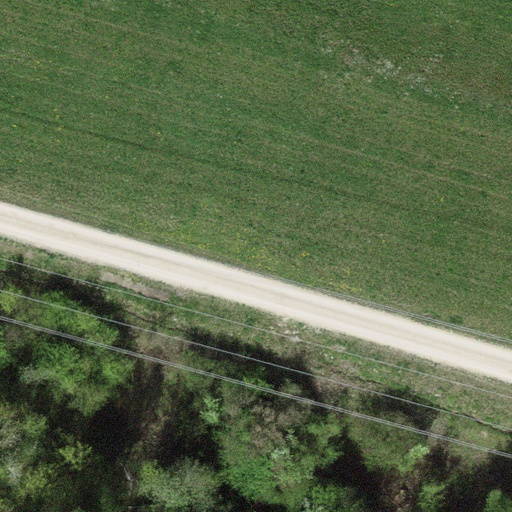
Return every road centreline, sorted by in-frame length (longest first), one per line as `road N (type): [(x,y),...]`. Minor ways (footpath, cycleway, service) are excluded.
road 1 (motorway): [(0,90),(511,239)]
road 2 (track): [(0,224),(511,369)]
road 3 (motorway): [(511,140),(44,0)]
